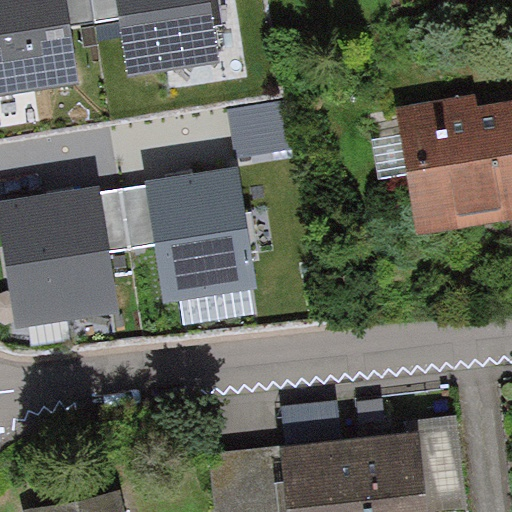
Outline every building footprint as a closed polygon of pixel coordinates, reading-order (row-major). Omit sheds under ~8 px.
[(0,0),(0,85),(75,73),(62,0),(0,0)] [(125,0),(136,64),(217,51),(209,0),(125,0)] [(464,97),(405,108),(424,216),(500,202),(503,217),(511,215),(511,111),(468,119),(464,97)] [(153,188),(170,293),(252,280),(235,175),(153,188)] [(6,209),(23,321),(111,307),(94,195),(6,209)] [(422,511),(417,444),(289,456),(294,511),(422,511)] [(294,511),(289,456),(218,461),(221,511),(294,511)] [(115,511),(114,502),(61,511),(115,511)]
